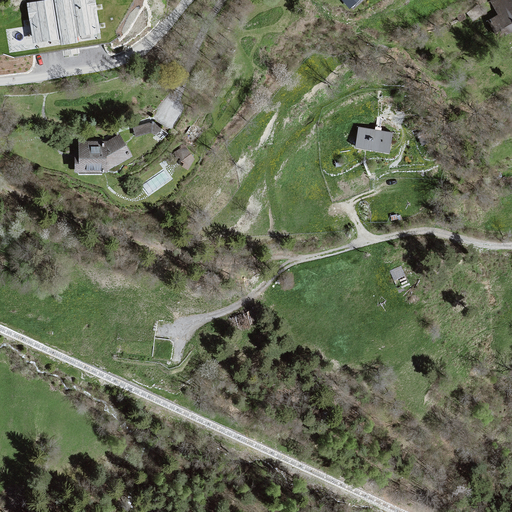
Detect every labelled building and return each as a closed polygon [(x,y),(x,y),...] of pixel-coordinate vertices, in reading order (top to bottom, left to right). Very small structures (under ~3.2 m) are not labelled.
[(79,46),(103,42),(96,0),(68,0),(28,6),(34,51),(62,47),(64,58),(81,55),(79,46)] [(360,0),(334,0),(344,12),(360,0)] [(511,26),(511,4),(510,0),(487,0),(491,15),(482,21),(492,38),(511,26)] [(157,125),(132,128),(134,141),(159,138),(157,125)] [(389,132),(354,125),(350,146),(385,153),(389,132)] [(124,158),(113,135),(93,142),(70,141),(64,172),(100,173),(124,158)] [(185,173),(196,166),(185,150),(174,157),(185,173)]
